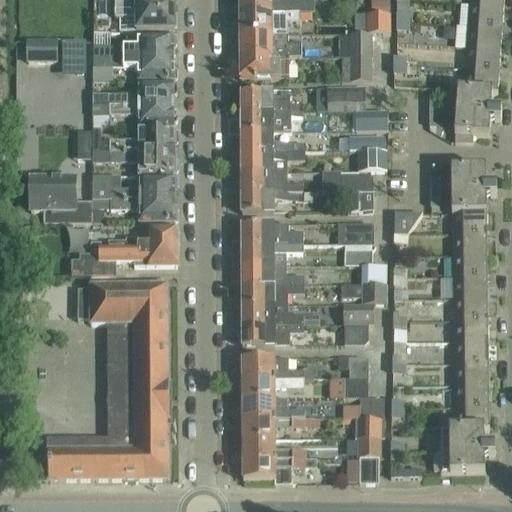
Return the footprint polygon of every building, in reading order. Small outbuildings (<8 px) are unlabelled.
[(137,35),(174,34),(174,5),(151,5),(151,0),(136,0),(137,5),(115,5),(115,21),(137,21),(137,35)] [(286,0),(240,0),(241,18),(299,17),(313,17),(313,8),(286,8),(286,0)] [(470,0),(470,8),(504,11),(504,0),(470,0)] [(374,5),(374,17),(390,17),(390,5),(374,5)] [(470,8),(468,30),(502,33),(504,11),(470,8)] [(299,17),(241,18),(241,40),(287,40),(287,26),(299,26),(299,17)] [(367,37),(391,37),(391,17),(390,17),(374,17),(367,17),(367,37)] [(409,17),(396,18),(397,26),(409,26),(409,17)] [(409,26),(397,26),(397,35),(409,35),(409,26)] [(456,29),(455,51),(467,52),(501,55),(502,33),(468,30),(456,29)] [(94,51),(93,62),(174,61),(174,51),(177,48),(177,39),(139,40),(139,50),(94,51)] [(287,40),(241,40),(241,62),(288,62),(301,62),(301,48),(287,48),(287,40)] [(351,42),(350,62),(371,62),(371,43),(351,42)] [(56,45),(26,45),(26,64),(56,64),(56,45)] [(467,52),(465,74),(499,77),(501,55),(467,52)] [(407,69),(406,60),(393,61),(393,70),(407,69)] [(174,61),(93,62),(93,72),(139,72),(139,83),(177,83),(177,74),(174,71),(174,61)] [(288,62),(241,62),(241,84),(288,84),(288,62)] [(371,62),(350,62),(350,86),(371,86),(371,62)] [(407,69),(393,70),(393,79),(407,79),(407,69)] [(458,93),(458,96),(493,98),(498,99),(499,77),(465,74),(464,94),(458,93)] [(93,98),(93,109),(175,109),(174,87),(139,87),(139,98),(93,98)] [(365,92),(327,92),(327,116),(365,116),(365,92)] [(274,96),(241,96),(241,116),(302,116),(302,108),(288,108),(288,101),(274,101),(274,96)] [(456,118),(454,146),(472,147),(473,140),(490,141),(491,125),(488,125),(489,112),(492,112),(493,98),(458,96),(456,117),(456,118)] [(438,99),(430,99),(429,130),(438,130),(438,99)] [(175,109),(93,109),(93,120),(140,119),(140,130),(175,130),(175,109)] [(302,116),(241,116),(241,136),(274,136),(288,136),(290,136),(290,121),(302,121),(302,116)] [(388,116),(356,117),(356,136),(388,136),(388,116)] [(93,156),(175,155),(175,134),(139,134),(139,145),(110,145),(110,136),(93,136),(93,156)] [(274,136),(241,136),(242,156),(303,156),(303,148),(274,148),(274,136)] [(349,142),(349,156),(358,156),(386,155),(385,142),(349,142)] [(175,155),(93,156),(93,167),(140,167),(140,178),(175,178),(175,155)] [(358,176),(367,176),(387,175),(387,155),(386,155),(358,156),(358,176)] [(303,156),(242,156),(242,176),(288,176),(288,165),(303,165),(303,156)] [(467,164),(451,164),(451,184),(452,217),(487,216),(487,214),(487,201),(487,200),(487,199),(486,199),(484,199),(484,192),(484,190),(486,190),(487,190),(486,189),(486,188),(486,172),(467,172),(467,164)] [(288,176),(242,176),(242,196),(303,196),(303,188),(288,188),(288,176)] [(140,225),(158,225),(178,225),(178,216),(175,214),(175,193),(178,190),(178,182),(139,182),(139,193),(111,193),(111,179),(93,180),(92,213),(104,213),(111,213),(111,214),(140,214),(140,225)] [(439,180),(430,180),(431,211),(439,211),(439,180)] [(369,181),(340,181),(340,196),(348,196),(350,196),(359,196),(373,196),(373,183),(373,181),(369,181)] [(56,228),(92,228),(92,213),(92,206),(76,206),(75,182),(31,182),(31,216),(56,215),(56,228)] [(313,196),(303,196),(242,196),(242,217),(274,217),(274,204),(313,204),(313,196)] [(373,196),(348,196),(348,216),(359,216),(362,216),(362,215),(373,214),(373,215),(374,214),(373,197),(373,196)] [(104,213),(92,213),(92,228),(105,228),(104,213)] [(487,216),(452,217),(452,218),(453,218),(453,238),(487,238),(487,216)] [(395,217),(395,239),(408,239),(423,217),(395,217)] [(370,228),(349,228),(349,249),(372,249),(374,249),(374,231),(374,230),(374,229),(372,228),(371,228),(370,228)] [(288,229),(274,229),(242,229),(242,250),(303,249),(303,236),(288,236),(288,229)] [(130,270),(158,270),(178,270),(178,232),(148,232),(148,242),(126,242),(126,251),(103,251),(99,252),(99,266),(117,266),(130,266),(130,270)] [(487,259),(487,238),(453,238),(454,260),(487,259)] [(408,239),(395,239),(395,247),(407,248),(408,239)] [(99,266),(99,252),(103,251),(103,248),(92,248),(92,259),(82,259),(82,265),(72,265),(72,281),(118,280),(117,266),(99,266)] [(303,249),(242,250),(242,270),(286,269),(286,258),(303,258),(303,249)] [(349,249),(346,250),(346,269),(362,269),(372,269),(372,254),(372,249),(349,249)] [(487,259),(454,260),(454,281),(488,281),(487,259)] [(286,281),(286,269),(242,270),(242,290),(304,290),(303,281),(286,281)] [(372,269),(362,269),(362,289),(387,289),(387,270),(372,270),(372,269)] [(394,282),(407,282),(407,274),(394,273),(394,282)] [(488,302),(488,281),(454,281),(454,303),(488,302)] [(407,282),(394,282),(394,291),(407,291),(407,282)] [(387,309),(387,289),(362,289),(341,289),(341,303),(362,302),(362,309),(369,309),(387,309)] [(49,485),(168,484),(168,425),(169,425),(169,386),(167,386),(167,290),(91,290),(91,293),(78,293),(78,324),(91,324),(91,328),(107,328),(108,443),(49,443),(49,485)] [(304,290),(242,290),(242,310),(274,310),(287,309),(287,298),(304,298),(304,290)] [(488,302),(454,303),(454,325),(488,324),(488,302)] [(274,310),(242,310),(243,330),(304,330),(304,321),(292,321),(292,318),(287,318),(287,309),(274,310)] [(362,309),(345,309),(345,329),(369,329),(374,329),(374,309),(362,309)] [(394,317),(394,325),(407,326),(407,317),(394,317)] [(489,346),(488,324),(454,325),(455,347),(489,346)] [(394,325),(394,333),(406,334),(407,326),(394,325)] [(369,329),(345,329),(345,350),(365,350),(369,346),(369,329)] [(304,330),(243,330),(243,351),(263,351),(289,350),(289,349),(289,345),(289,338),(304,338),(304,330)] [(489,346),(455,347),(455,368),(489,368),(489,346)] [(393,368),(406,369),(406,360),(393,360),(393,368)] [(243,383),(304,383),(303,373),(289,373),(289,362),(243,363),(243,383)] [(349,362),(339,362),(339,374),(350,374),(350,382),(368,382),(368,364),(365,362),(349,362)] [(393,368),(393,377),(406,377),(406,369),(393,368)] [(489,368),(455,368),(455,390),(489,389),(489,368)] [(368,382),(350,382),(350,383),(345,383),(345,402),(361,402),(368,402),(368,382)] [(304,393),(304,383),(243,383),(243,403),(274,403),(274,393),(304,393)] [(489,389),(455,390),(456,411),(489,411),(489,389)] [(368,402),(361,402),(362,423),(366,423),(377,423),(384,423),(384,403),(369,403),(369,402),(368,402)] [(243,403),(243,423),(304,423),(304,414),(286,414),(286,403),(274,403),(243,403)] [(392,404),(392,412),(405,413),(405,404),(392,404)] [(489,411),(456,411),(456,432),(456,433),(484,433),(484,434),(490,434),(489,411)] [(405,413),(392,412),(392,421),(405,421),(405,413)] [(304,423),(243,423),(243,443),(275,443),(275,432),(304,432),(304,423)] [(356,423),(356,444),(359,444),(378,444),(384,435),(384,423),(377,423),(366,423),(362,423),(356,423)] [(456,432),(440,432),(441,457),(441,465),(441,477),(485,477),(485,465),(485,461),(485,460),(485,459),(482,459),(482,453),(482,449),(484,449),(485,449),(485,448),(484,434),(484,433),(456,433),(456,432)] [(13,438),(13,465),(13,466),(30,466),(30,438),(13,438)] [(275,454),(275,443),(243,443),(243,464),(305,463),(305,454),(275,454)] [(359,462),(379,462),(378,444),(359,444),(359,462)] [(391,455),(404,455),(404,447),(391,446),(391,455)] [(404,455),(391,455),(391,464),(404,464),(404,455)] [(379,488),(379,462),(359,462),(360,488),(379,488)] [(243,464),(244,484),(275,484),(275,489),(293,489),(292,472),(315,472),(315,463),(305,463),(243,464)] [(422,481),(422,473),(391,473),(391,482),(422,481)]
